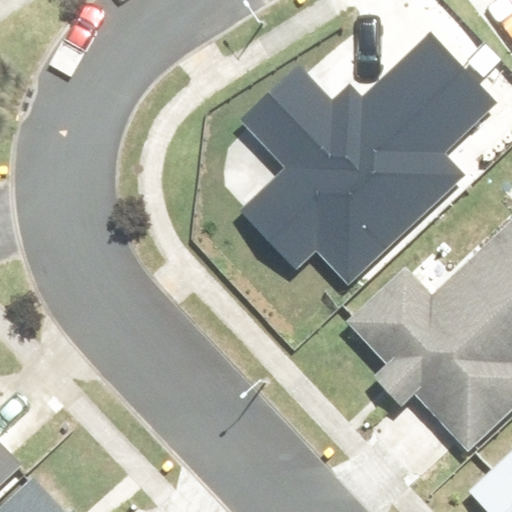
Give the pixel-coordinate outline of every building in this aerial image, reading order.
[(297,175),(251,220),(304,276),(324,257),(351,286),(462,180),(440,158),(491,109),(432,47),(370,107),(356,92),(334,113),(303,81),(253,129),(297,175)] [(511,235),(439,304),(413,276),(352,332),(470,458),(511,418),(511,235)] [(0,490),(20,471),(0,451),(0,490)] [(511,511),(511,462),(475,500),(487,511),(511,511)] [(59,511),(36,488),(10,511),(59,511)]
